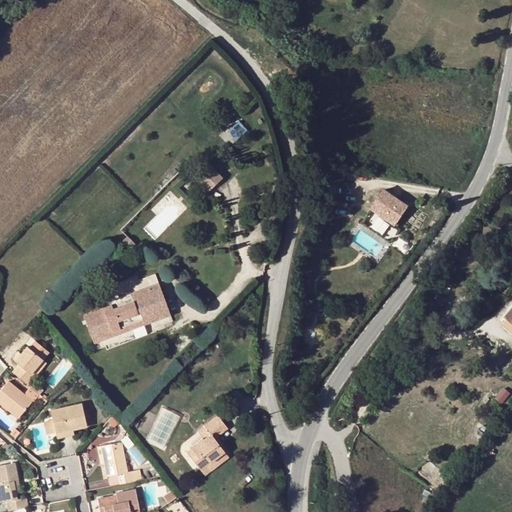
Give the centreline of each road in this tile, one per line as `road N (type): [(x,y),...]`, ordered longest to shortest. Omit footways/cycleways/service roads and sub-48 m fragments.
road 1 (unclassified): [(298,466),(269,397),(273,286),(288,208),(278,130),(261,81),(178,0)]
road 2 (tertiary): [(511,60),(495,141),(474,190),(312,424)]
